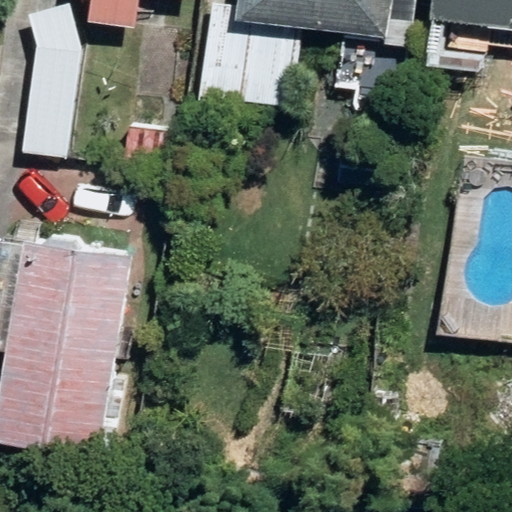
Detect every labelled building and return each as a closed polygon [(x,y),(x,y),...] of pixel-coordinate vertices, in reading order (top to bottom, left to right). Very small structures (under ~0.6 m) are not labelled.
[(88,0),(86,20),(112,25),(114,10),(136,14),(138,0),(88,0)] [(246,0),(244,20),(388,37),(392,0),(246,0)] [(511,0),(437,0),(436,16),(511,25),(511,0)] [(127,162),(167,167),(171,128),(131,125),(127,162)] [(341,183),(389,188),(392,156),(344,151),(341,183)] [(1,485),(85,497),(92,451),(100,453),(130,259),(26,243),(0,411),(0,438),(9,439),(1,485)]
